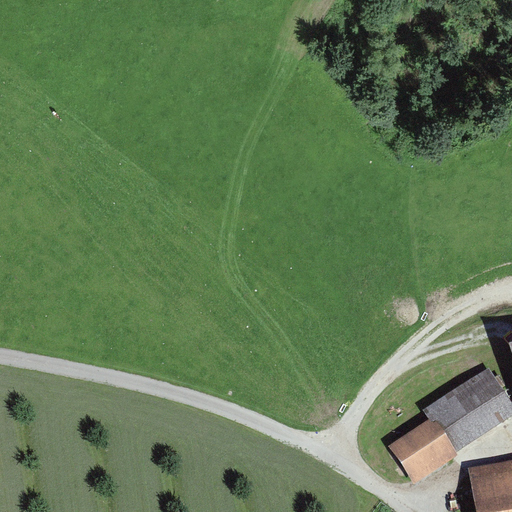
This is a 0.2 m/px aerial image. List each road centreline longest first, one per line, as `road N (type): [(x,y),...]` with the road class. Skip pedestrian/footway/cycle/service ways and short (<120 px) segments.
road 1 (track): [(0,358),(168,390),(322,454),(415,511)]
road 2 (track): [(511,297),(448,324),(322,454)]
